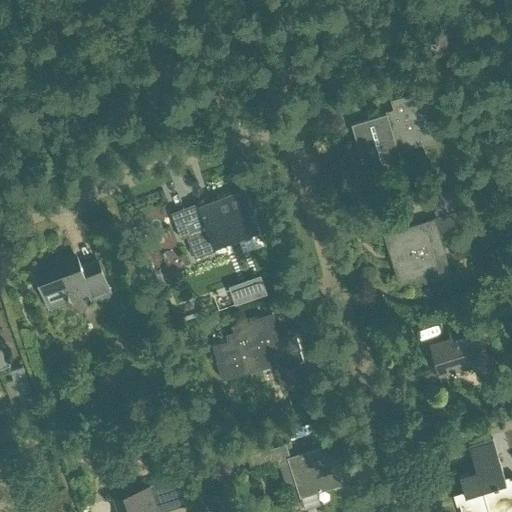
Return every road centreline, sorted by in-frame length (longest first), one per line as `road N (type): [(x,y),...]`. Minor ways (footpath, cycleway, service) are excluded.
road 1 (residential): [(404,511),(280,122)]
road 2 (residential): [(0,230),(280,122)]
road 3 (residential): [(280,122),(450,54)]
